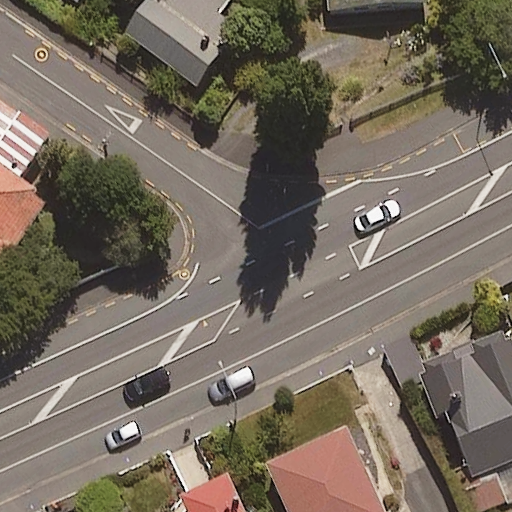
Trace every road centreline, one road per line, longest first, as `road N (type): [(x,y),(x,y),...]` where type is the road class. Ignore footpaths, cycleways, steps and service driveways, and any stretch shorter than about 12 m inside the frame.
road 1 (secondary): [(322,301),(0,453)]
road 2 (residential): [(0,55),(286,266)]
road 3 (secondary): [(0,398),(286,266)]
road 4 (secondary): [(286,266),(511,156)]
road 5 (secondary): [(511,207),(322,301)]
